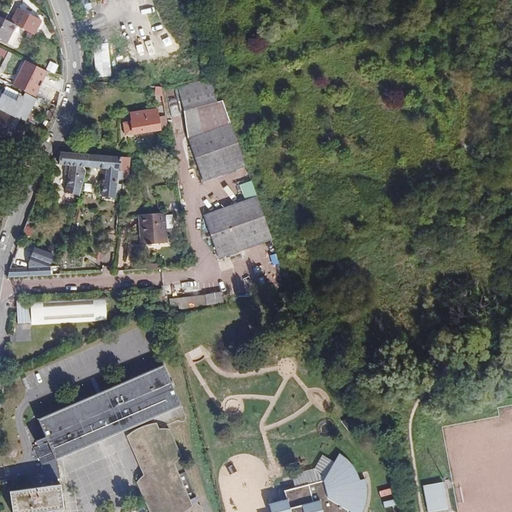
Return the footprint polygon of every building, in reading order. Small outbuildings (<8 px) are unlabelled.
[(29,10),(32,6),(22,0),(20,4),(29,10)] [(17,26),(34,34),(41,21),(18,9),(11,23),(17,26)] [(0,40),(7,44),(17,26),(11,23),(0,17),(0,40)] [(0,55),(12,61),(15,56),(0,48),(0,55)] [(42,69),(29,94),(43,101),(55,76),(42,69)] [(177,87),(183,111),(195,108),(217,102),(211,78),(177,87)] [(19,119),(25,122),(36,99),(24,93),(23,95),(6,86),(0,97),(0,109),(13,116),(19,119)] [(230,123),(222,101),(217,102),(195,108),(204,133),(230,123)] [(44,117),(51,120),(53,117),(55,110),(48,107),(44,117)] [(0,134),(3,136),(10,123),(13,116),(0,109),(0,134)] [(126,135),(170,129),(167,117),(159,118),(158,111),(132,115),(133,122),(124,123),(126,135)] [(13,116),(10,123),(16,126),(19,119),(13,116)] [(203,182),(246,167),(230,123),(204,133),(188,138),(203,182)] [(87,168),(89,155),(60,153),(59,165),(66,165),(65,174),(69,177),(69,186),(69,193),(80,193),(87,168)] [(124,180),(125,171),(122,171),(123,158),(89,155),(87,168),(106,169),(105,182),(103,181),(102,196),(115,197),(116,179),(117,179),(124,180)] [(123,158),(122,171),(125,171),(130,172),(131,158),(123,158)] [(204,216),(218,258),(272,239),(252,182),(240,186),(246,201),(204,216)] [(164,212),(161,212),(139,214),(140,225),(143,225),(144,244),(167,243),(165,229),(164,212)] [(173,212),(164,212),(165,229),(174,228),(173,212)] [(10,268),(8,278),(11,278),(26,277),(26,268),(10,268)] [(223,302),(221,292),(205,295),(206,304),(223,302)] [(178,304),(179,309),(206,304),(205,295),(177,298),(178,304)] [(32,324),(107,321),(106,297),(31,300),(32,324)] [(50,325),(31,325),(31,342),(50,341),(50,325)] [(163,365),(37,419),(45,437),(36,441),(38,446),(34,448),(43,467),(45,484),(60,482),(58,466),(55,460),(181,406),(163,365)] [(149,488),(180,474),(173,459),(181,456),(169,429),(161,432),(156,423),(126,436),(143,475),(135,479),(149,511),(158,511),(159,511),(149,488)] [(402,469),(408,468),(406,453),(399,454),(402,469)] [(346,460),(338,454),(334,462),(323,480),(284,490),(286,499),(269,503),(270,511),(347,511),(349,510),(351,511),(361,511),(364,508),(366,499),(366,489),(365,479),(359,480),(356,473),(352,466),(346,460)] [(313,469),(317,482),(323,480),(334,462),(322,455),(315,469),(313,469)] [(199,511),(199,508),(197,509),(193,493),(185,472),(180,474),(149,488),(159,511),(158,511),(199,511)] [(442,482),(423,486),(428,511),(447,508),(442,482)] [(9,491),(12,511),(42,511),(63,509),(60,484),(9,491)]
